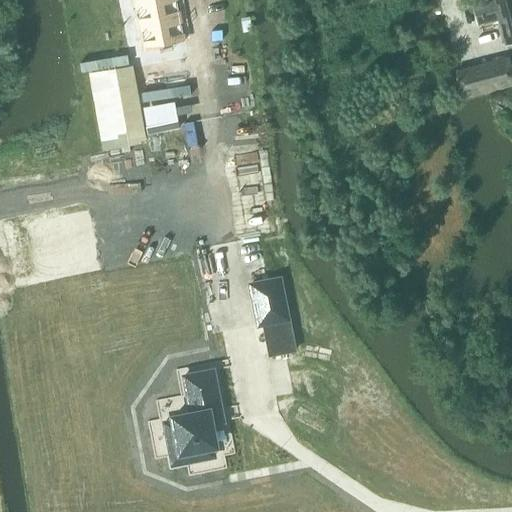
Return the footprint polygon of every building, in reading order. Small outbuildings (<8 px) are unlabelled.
[(203,36),(196,0),(151,0),(159,44),(203,36)] [(511,45),(511,0),(494,0),(495,1),(474,7),(479,25),(500,20),(507,47),(511,45)] [(511,63),(510,56),(455,70),(463,100),(511,86),(511,63)] [(280,280),(252,285),(260,325),(288,319),(280,280)] [(189,411),(171,414),(179,456),(224,448),(220,424),(226,423),(216,368),(182,375),(189,411)]
